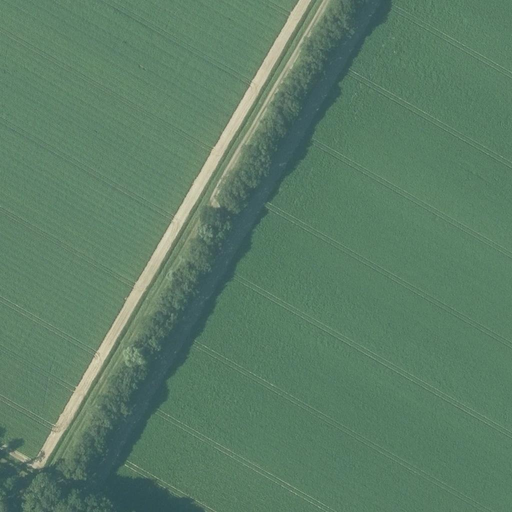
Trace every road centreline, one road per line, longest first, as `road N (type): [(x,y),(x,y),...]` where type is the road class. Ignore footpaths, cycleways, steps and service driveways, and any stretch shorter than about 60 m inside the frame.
road 1 (track): [(213,201),(52,479)]
road 2 (track): [(327,0),(214,197),(217,211),(236,220)]
